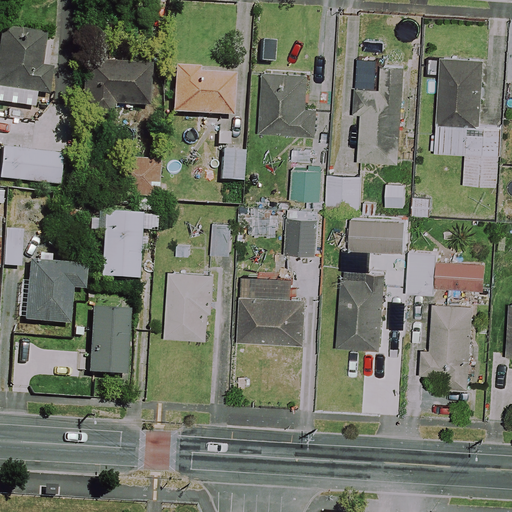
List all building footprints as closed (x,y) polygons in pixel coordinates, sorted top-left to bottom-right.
[(44,34),(1,27),(0,31),(0,103),(32,108),(34,94),(47,96),(50,70),(39,68),(44,34)] [(482,60),(427,56),(426,76),(440,77),(437,122),(433,122),(431,152),(465,154),(463,185),(496,187),(500,127),(478,125),(482,60)] [(148,66),(83,62),(79,123),(111,125),(112,106),(145,108),(148,66)] [(233,75),(174,70),(171,114),(230,118),(233,75)] [(308,73),(264,72),(261,134),(315,136),(316,103),(307,103),(308,73)] [(399,164),(401,90),(357,89),(356,112),(361,113),(359,163),(399,164)] [(329,136),(315,136),(312,136),(311,165),(328,166),(329,136)] [(61,156),(1,150),(0,157),(0,180),(58,186),(61,156)] [(241,152),(221,151),(220,182),(240,183),(241,152)] [(156,200),(158,162),(115,160),(113,198),(156,200)] [(322,172),(293,171),(292,199),(321,201),(322,172)] [(361,177),(329,174),(326,211),(359,213),(361,177)] [(405,184),(386,185),(387,207),(405,207),(405,184)] [(429,198),(413,198),(413,216),(430,215),(429,198)] [(155,217),(102,213),(98,278),(135,280),(138,231),(155,232),(155,217)] [(317,223),(286,220),(283,252),(314,255),(317,223)] [(405,223),(351,221),(350,251),(404,253),(405,223)] [(231,225),(212,225),(213,255),(231,255),(231,225)] [(19,269),(19,261),(21,232),(4,231),(2,268),(19,269)] [(438,254),(410,253),(408,293),(435,294),(435,287),(487,290),(489,264),(437,262),(438,254)] [(19,269),(16,313),(0,312),(0,334),(17,335),(18,322),(68,325),(70,289),(83,290),(84,265),(19,261),(19,269)] [(218,274),(170,272),(167,338),(207,340),(208,310),(216,311),(218,274)] [(385,275),(342,272),(337,348),(386,351),(387,339),(404,340),(405,311),(383,310),(385,275)] [(291,280),(242,277),(238,341),(302,345),(305,300),(290,299),(291,280)] [(472,306),(433,303),(430,349),(426,349),(425,374),(451,375),(450,387),(467,388),(472,306)] [(127,310),(90,308),(87,374),(124,376),(127,310)]
